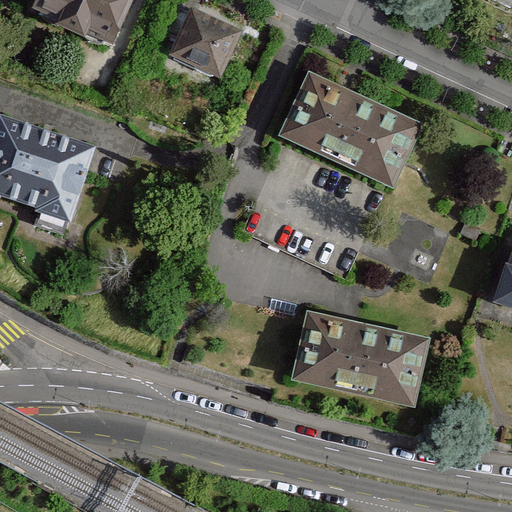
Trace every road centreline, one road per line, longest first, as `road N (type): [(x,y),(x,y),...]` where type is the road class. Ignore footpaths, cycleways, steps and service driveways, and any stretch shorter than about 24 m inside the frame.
road 1 (secondary): [(511,486),(66,386)]
road 2 (secondary): [(35,426),(139,435),(457,511)]
road 3 (unknown): [(0,97),(239,177)]
road 4 (residential): [(331,17),(511,101)]
